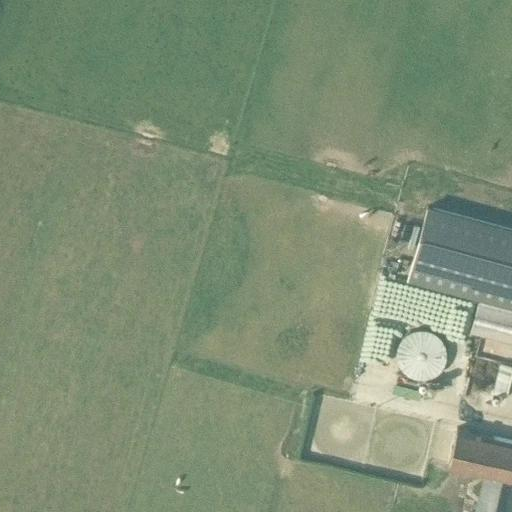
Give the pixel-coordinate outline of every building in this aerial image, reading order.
[(406,279),(511,307),(511,225),(426,203),(406,279)] [(511,312),(478,304),(471,331),(511,342),(511,312)] [(397,355),(397,357),(398,359),(398,361),(399,363),(400,365),(401,367),(402,369),(404,371),(405,372),(407,374),(411,376),(413,377),(415,378),(417,378),(419,378),(423,379),(428,378),(430,377),(432,376),(434,375),(436,374),(437,373),(439,372),(440,370),(442,368),(443,366),(444,365),(445,363),(446,360),(446,358),(446,356),(446,354),(446,352),(446,350),(446,348),(445,346),(444,344),(443,342),(442,340),(441,338),(439,337),(436,334),(433,332),(431,331),(427,330),(424,329),(422,329),(420,329),(418,329),(414,331),(412,331),(410,332),(408,333),(406,335),(405,336),(403,337),(402,339),(401,341),(400,343),(399,345),(398,347),(398,349),(397,351),(397,353),(397,355)] [(511,365),(500,363),(493,392),(506,396),(511,371),(511,365)] [(511,439),(458,427),(448,467),(485,475),(476,511),(503,511),(511,482),(511,481),(511,439)]
